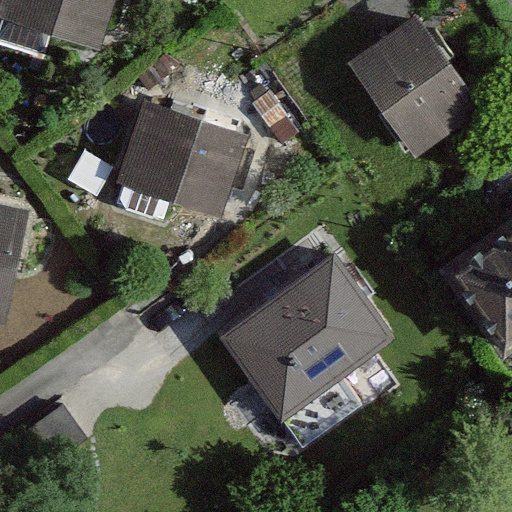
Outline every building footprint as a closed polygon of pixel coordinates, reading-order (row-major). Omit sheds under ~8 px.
[(111,0),(5,0),(0,18),(0,36),(46,51),(53,28),(98,42),(111,0)] [(415,14),(353,57),(416,147),(477,104),(415,14)] [(112,199),(165,215),(171,193),(218,208),(242,131),(143,100),(112,199)] [(24,206),(0,200),(0,317),(2,318),(24,206)] [(511,339),(511,209),(441,260),(503,346),(511,339)] [(222,329),(299,435),(356,394),(338,370),(392,330),(333,249),(222,329)]
